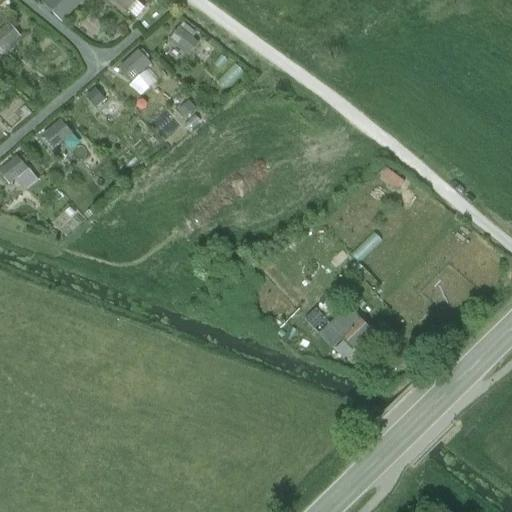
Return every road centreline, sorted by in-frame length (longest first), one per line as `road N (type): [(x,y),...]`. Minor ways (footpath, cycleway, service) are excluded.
road 1 (unclassified): [(187,0),(511,249)]
road 2 (secondary): [(326,511),(511,330)]
